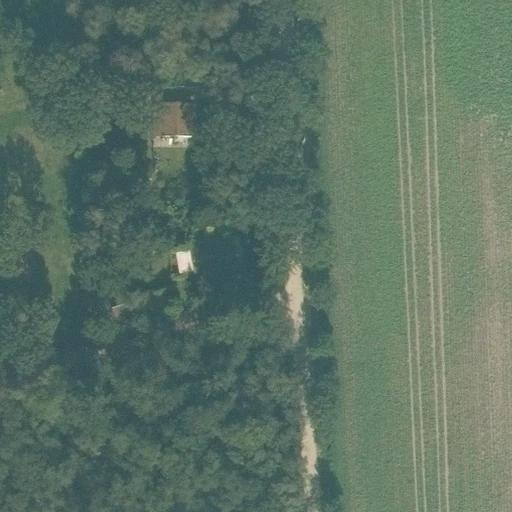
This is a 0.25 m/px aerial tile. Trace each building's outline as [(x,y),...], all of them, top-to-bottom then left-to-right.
[(147,47),(157,47),(157,63),(186,63),(186,30),(156,31),(156,32),(147,32),(147,47)] [(104,105),(130,103),(129,85),(109,86),(109,87),(103,88),(104,105)] [(85,129),(101,128),(98,88),(78,89),(80,118),(85,119),(85,129)] [(153,106),(152,139),(190,139),(191,106),(153,106)] [(79,205),(95,205),(95,188),(79,188),(79,205)] [(85,227),(100,227),(100,209),(85,209),(85,227)] [(26,230),(44,226),(41,213),(23,217),(26,230)] [(176,255),(179,275),(193,273),(193,277),(235,270),(230,236),(188,242),(189,253),(176,255)] [(44,264),(51,297),(77,291),(71,257),(44,264)] [(115,332),(170,316),(163,295),(109,311),(106,290),(93,292),(97,314),(109,312),(115,332)]
